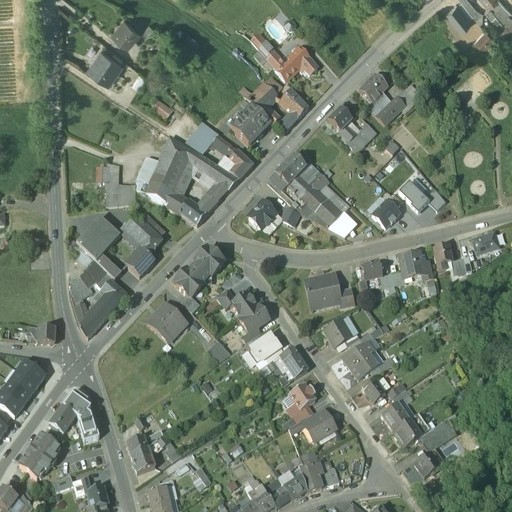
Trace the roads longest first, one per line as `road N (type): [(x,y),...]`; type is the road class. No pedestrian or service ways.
road 1 (tertiary): [(44,0),(60,299),(82,366)]
road 2 (residential): [(249,252),(249,274),(384,472),(383,484),(299,511)]
road 3 (tertiary): [(437,0),(209,230)]
road 4 (residential): [(249,252),(322,260),(511,215)]
road 5 (tertiary): [(209,230),(82,366)]
road 6 (tertiary): [(82,366),(129,511)]
road 7 (track): [(165,0),(237,45),(272,93)]
road 8 (residential): [(82,366),(0,476)]
